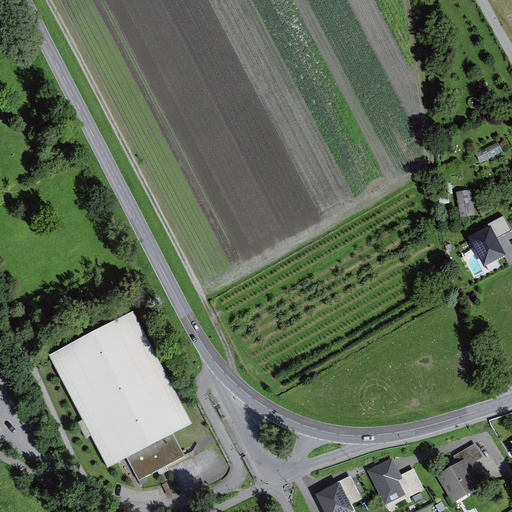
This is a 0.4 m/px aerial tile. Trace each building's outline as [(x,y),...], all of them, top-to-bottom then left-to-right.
[(478,155),(483,163),(505,152),(500,143),(478,155)] [(473,192),(459,194),(463,218),(476,216),(473,192)] [(511,228),(506,218),(493,225),(501,239),(508,235),(511,232),(511,228)] [(492,227),(471,239),(488,270),(509,258),(492,227)] [(191,425),(133,312),(50,356),(108,468),(129,457),(141,479),(186,456),(174,434),(191,425)] [(222,405),(218,406),(225,419),(228,417),(222,405)] [(247,454),(244,456),(251,469),(254,468),(247,454)] [(395,458),(370,471),(391,511),(396,511),(417,501),(395,458)] [(464,458),(437,474),(458,508),(485,491),(464,458)] [(342,482),(318,494),(327,511),(353,511),(356,511),(342,482)] [(170,483),(165,485),(171,497),(175,494),(170,483)]
